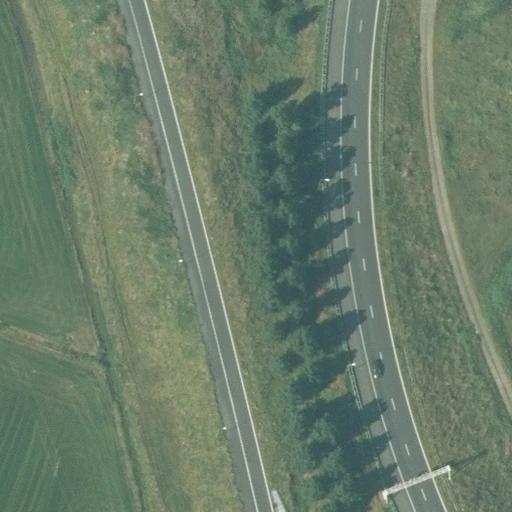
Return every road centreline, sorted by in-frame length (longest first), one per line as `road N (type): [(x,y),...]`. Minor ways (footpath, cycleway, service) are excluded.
road 1 (motorway): [(135,0),(263,511)]
road 2 (motorway): [(361,0),(352,110),(359,255),(428,511)]
road 3 (track): [(511,408),(437,189),(424,49),(428,0)]
